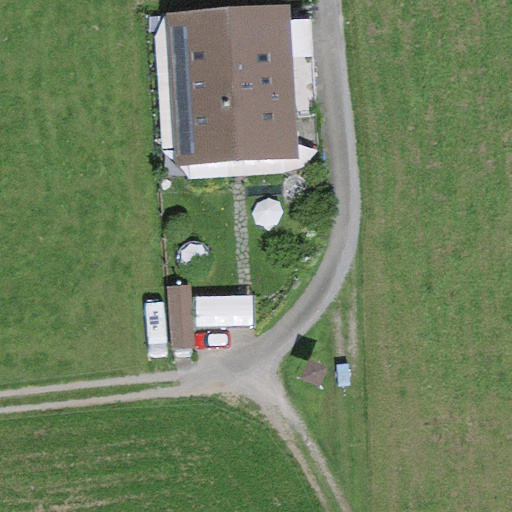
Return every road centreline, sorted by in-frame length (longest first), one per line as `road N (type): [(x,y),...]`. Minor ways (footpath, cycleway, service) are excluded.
road 1 (unclassified): [(327,0),(342,188),(330,267),(302,326),(268,359),(182,376)]
road 2 (track): [(182,376),(0,397)]
road 3 (track): [(355,511),(268,359)]
